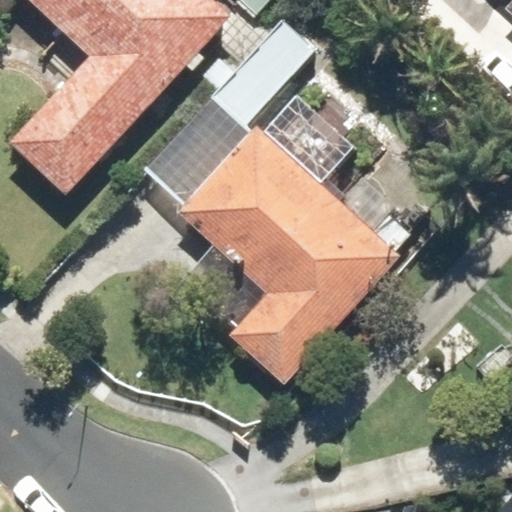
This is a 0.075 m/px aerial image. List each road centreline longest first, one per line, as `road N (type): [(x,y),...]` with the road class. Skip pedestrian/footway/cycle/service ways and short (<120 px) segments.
road 1 (unknown): [(311,511),(511,469)]
road 2 (residential): [(125,511),(0,395)]
